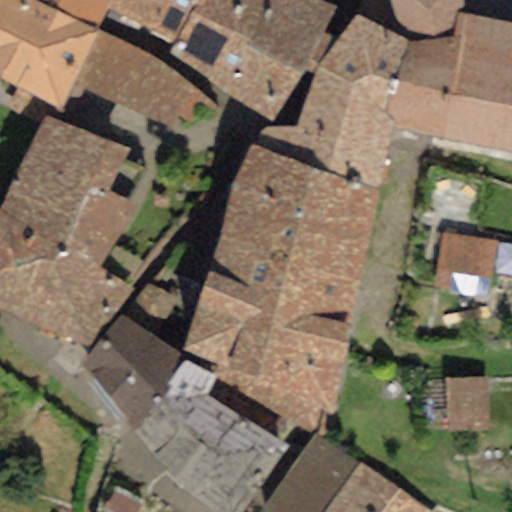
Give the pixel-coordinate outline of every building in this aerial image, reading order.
[(0,0),(0,79),(60,109),(73,83),(96,30),(32,0),(0,0)] [(110,0),(32,0),(96,30),(104,14),(110,0)] [(196,0),(110,0),(104,14),(168,46),(196,0)] [(316,0),(196,0),(168,46),(166,54),(270,122),(303,71),(321,32),(335,7),(316,0)] [(365,0),(354,16),(406,41),(452,38),(457,14),(463,14),(460,0),(365,0)] [(511,0),(460,0),(463,14),(511,23),(511,0)] [(511,23),(463,14),(457,14),(452,38),(458,37),(440,140),(510,155),(511,146),(511,23)] [(406,41),(354,16),(334,41),(328,36),(312,75),(295,129),(264,128),(250,145),(377,192),(391,132),(392,125),(383,117),(406,41)] [(147,56),(96,30),(73,83),(169,127),(199,121),(217,111),(147,56)] [(328,36),(321,32),(303,71),(312,75),(328,36)] [(452,38),(406,41),(383,117),(392,125),(391,132),(440,140),(458,37),(452,38)] [(128,150),(42,116),(0,204),(0,212),(97,267),(137,207),(106,193),(128,150)] [(377,192),(250,145),(229,185),(215,250),(358,281),(377,192)] [(129,288),(97,267),(0,212),(0,311),(4,314),(85,345),(129,288)] [(496,243),(441,234),(432,289),(487,298),(496,243)] [(358,281),(215,250),(200,289),(181,357),(216,380),(206,393),(282,445),(296,426),(315,436),(320,413),(334,414),(358,281)] [(121,315),(82,367),(132,430),(181,357),(200,289),(159,271),(121,315)] [(216,380),(181,357),(132,430),(163,476),(209,511),(243,511),(288,449),(282,445),(206,393),(216,380)] [(486,379),(446,380),(447,433),(488,431),(486,379)] [(324,511),(357,467),(315,436),(260,511),(324,511)] [(419,511),(357,467),(324,511),(419,511)]
